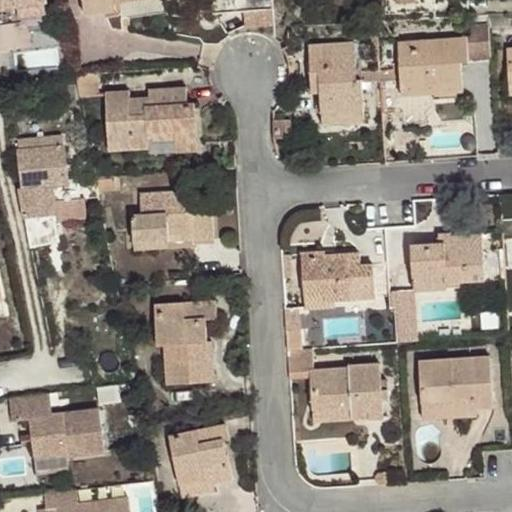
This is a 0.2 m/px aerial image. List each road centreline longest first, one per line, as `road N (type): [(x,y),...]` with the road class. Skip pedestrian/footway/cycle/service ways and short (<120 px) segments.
road 1 (residential): [(261,184),(280,461),(290,487),(308,506),(351,509),(511,497)]
road 2 (residential): [(261,184),(511,168)]
